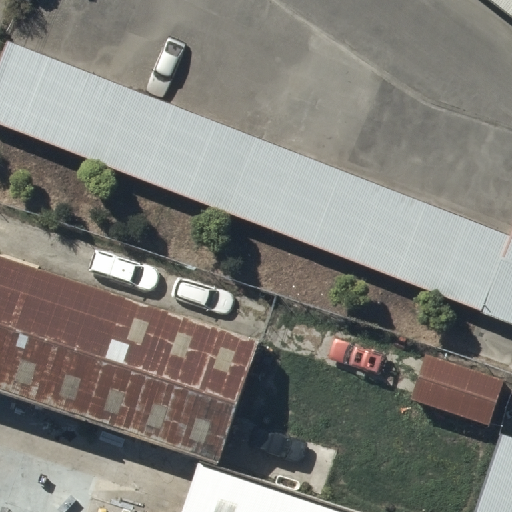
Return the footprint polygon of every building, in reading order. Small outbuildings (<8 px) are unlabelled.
[(511,226),(509,234),(8,38),(0,58),(0,114),(511,315),(511,226)] [(256,337),(0,250),(0,382),(216,456),(256,337)] [(411,395),(437,403),(429,428),(475,443),(483,418),(487,419),(501,375),(425,350),(411,395)] [(511,511),(511,432),(505,431),(477,511),(511,511)] [(348,511),(196,458),(177,511),(348,511)]
